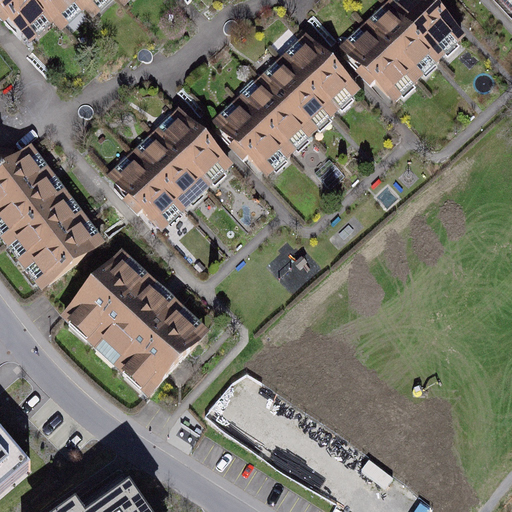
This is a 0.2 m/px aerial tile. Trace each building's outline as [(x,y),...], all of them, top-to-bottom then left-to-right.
[(0,0),(0,13),(32,48),(55,28),(62,36),(85,15),(94,24),(117,3),(126,13),(140,0),(0,0)] [(429,0),(396,0),(344,51),(403,111),(472,44),(429,0)] [(309,41),(216,126),(269,185),(363,100),(309,41)] [(181,115),(108,182),(164,242),(237,175),(181,115)] [(109,250),(32,151),(0,175),(0,241),(45,299),(109,250)] [(123,261),(65,323),(156,407),(214,345),(123,261)] [(0,435),(0,478),(21,461),(0,435)] [(143,511),(124,484),(84,511),(76,511),(75,510),(72,511),(143,511)]
